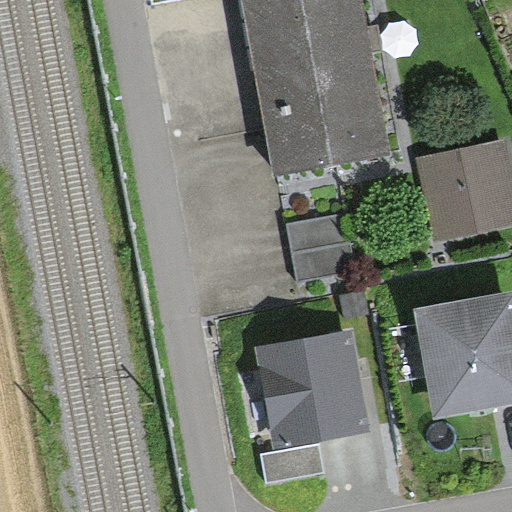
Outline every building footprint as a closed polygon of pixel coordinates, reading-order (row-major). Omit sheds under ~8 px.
[(355,0),(243,0),(275,180),(384,161),(355,0)] [(511,190),(504,147),(421,162),(435,241),(511,226),(511,190)] [(344,215),(288,225),(298,283),(354,273),(344,215)] [(511,300),(418,316),(436,425),(511,411),(511,300)] [(350,337),(261,351),(278,451),(367,437),(350,337)] [(326,477),(321,451),(263,461),(268,487),(326,477)]
